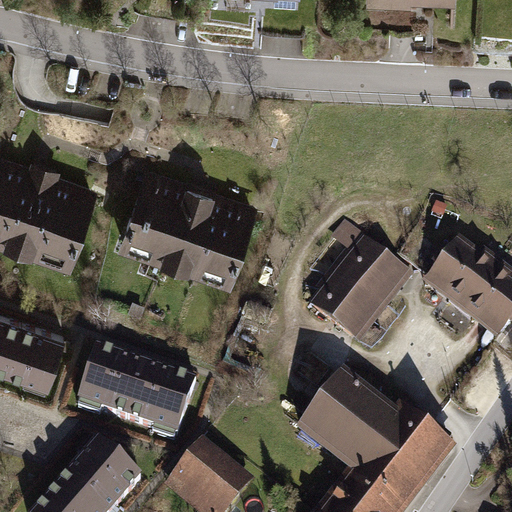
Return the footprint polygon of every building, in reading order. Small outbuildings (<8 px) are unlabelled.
[(0,159),(0,244),(33,256),(35,249),(73,262),(97,192),(64,181),(67,173),(35,163),(32,171),(0,159)] [(150,176),(126,245),(149,253),(146,260),(188,274),(190,267),(232,281),(256,212),(218,199),(221,191),(190,180),(187,189),(150,176)] [(323,291),(312,307),(360,343),(413,272),(389,255),(348,224),(334,243),(355,258),(328,295),(323,291)] [(461,245),(427,290),(464,317),(498,273),(461,245)] [(511,327),(511,283),(498,273),(464,317),(499,344),(511,327)] [(0,388),(44,403),(64,343),(0,321),(0,388)] [(74,409),(178,444),(199,382),(95,347),(74,409)] [(358,475),(328,511),(408,511),(456,451),(445,443),(450,436),(407,403),(401,411),(349,371),(302,432),(358,475)] [(93,439),(30,511),(113,511),(141,479),(93,439)] [(205,445),(172,486),(204,511),(232,511),(255,484),(205,445)]
